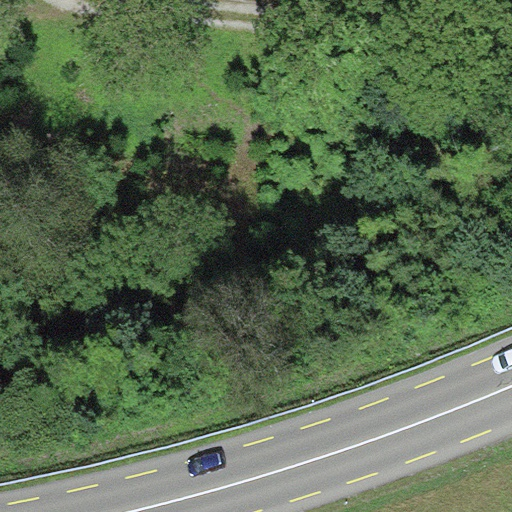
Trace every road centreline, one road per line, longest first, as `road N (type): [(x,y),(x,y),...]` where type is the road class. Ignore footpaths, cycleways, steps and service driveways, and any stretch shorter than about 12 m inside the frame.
road 1 (track): [(60,0),(152,19),(511,45)]
road 2 (primary): [(118,511),(511,385)]
